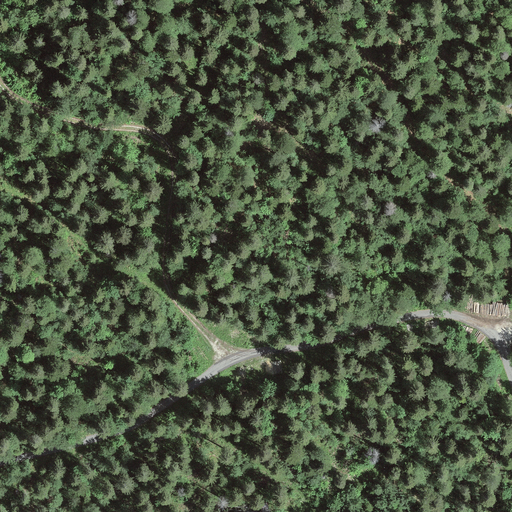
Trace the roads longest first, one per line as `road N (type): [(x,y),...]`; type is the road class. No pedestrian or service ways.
road 1 (track): [(511,378),(509,338),(440,312),(421,313),(293,349),(251,351),(135,424),(0,462)]
road 2 (track): [(251,351),(217,340),(167,288),(173,174),(162,140),(84,124),(13,96),(0,81)]
